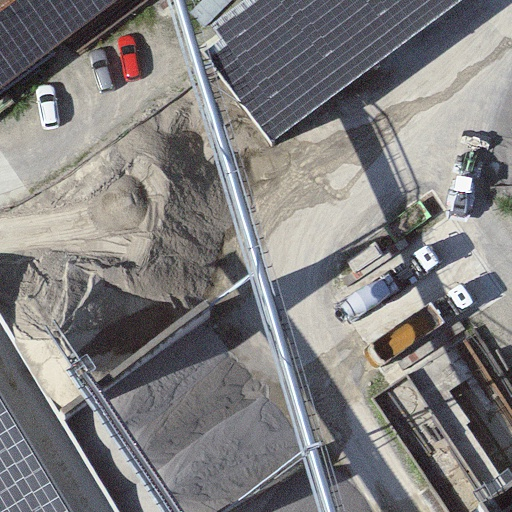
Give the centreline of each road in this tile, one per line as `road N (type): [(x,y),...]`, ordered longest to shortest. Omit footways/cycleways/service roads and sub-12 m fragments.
road 1 (unknown): [(0,195),(111,126),(200,108),(289,108),(358,125),(429,111),(511,62)]
road 2 (unknown): [(0,348),(102,511)]
